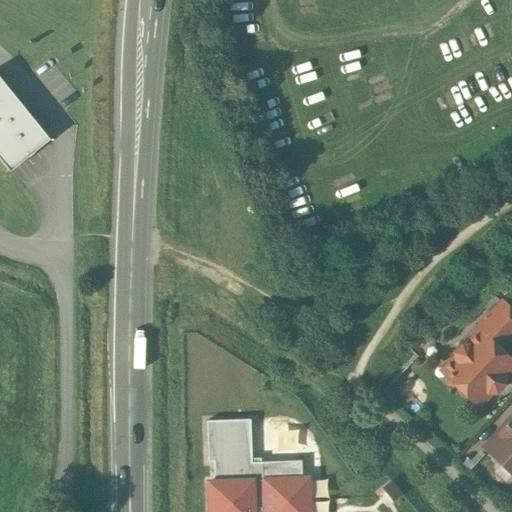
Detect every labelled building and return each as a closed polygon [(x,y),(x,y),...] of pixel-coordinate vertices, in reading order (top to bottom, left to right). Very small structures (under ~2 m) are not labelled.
[(0,158),(10,170),(37,148),(50,137),(0,74),(0,158)] [(511,312),(500,301),(473,329),(477,332),(478,331),(495,348),(511,329),(511,312)] [(477,332),(467,343),(460,343),(452,352),(450,358),(440,369),(478,405),(479,404),(478,403),(488,392),(495,392),(499,388),(503,383),(502,376),(511,366),(511,363),(495,348),(478,331),(477,332)] [(511,430),(505,424),(494,436),(483,447),(511,474),(511,430)] [(313,511),(312,474),(301,474),(301,460),(259,461),(260,476),(207,478),(208,511),(313,511)]
